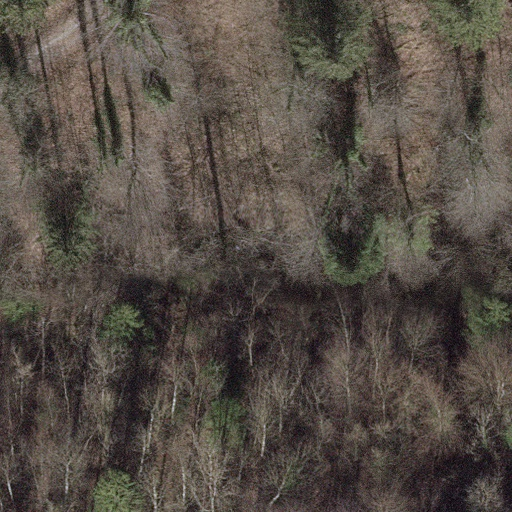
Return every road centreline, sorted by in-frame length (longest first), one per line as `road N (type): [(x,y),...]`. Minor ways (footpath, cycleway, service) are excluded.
road 1 (track): [(114,0),(0,88)]
road 2 (track): [(511,487),(373,511)]
